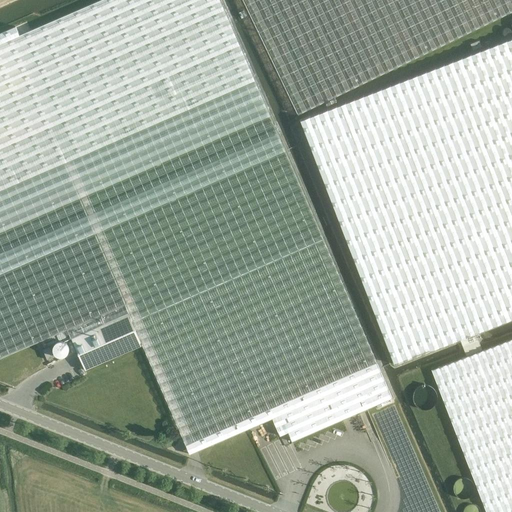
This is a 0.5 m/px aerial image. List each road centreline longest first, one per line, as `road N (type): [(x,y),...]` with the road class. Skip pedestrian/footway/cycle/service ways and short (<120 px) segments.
road 1 (tertiary): [(269,511),(0,405)]
road 2 (unknown): [(381,511),(376,468),(365,454),(329,445),(307,457),(281,511)]
